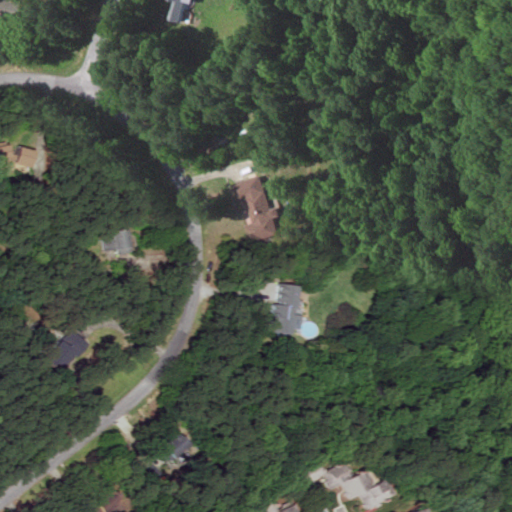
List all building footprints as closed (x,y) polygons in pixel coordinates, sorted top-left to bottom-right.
[(189,22),(193,2),(201,4),(202,0),(177,0),(173,19),(189,22)] [(239,183),(244,201),(253,199),(260,222),(252,224),(257,242),(287,234),(283,217),(288,216),(285,206),(278,208),(269,175),(239,183)] [(106,256),(136,251),(132,230),(102,236),(106,256)] [(301,285),(277,282),(275,302),(273,302),(270,332),(293,334),(293,329),(300,329),(303,301),(300,300),(301,285)] [(85,338),(64,329),(48,364),(69,373),(85,338)] [(192,443),(180,430),(163,447),(175,459),(192,443)] [(357,468),(343,475),(336,461),(317,470),(326,489),(337,483),(345,500),(354,495),(362,509),(388,496),(379,476),(365,483),(357,468)] [(296,511),(293,503),(273,510),(270,501),(254,507),(256,511),(296,511)]
